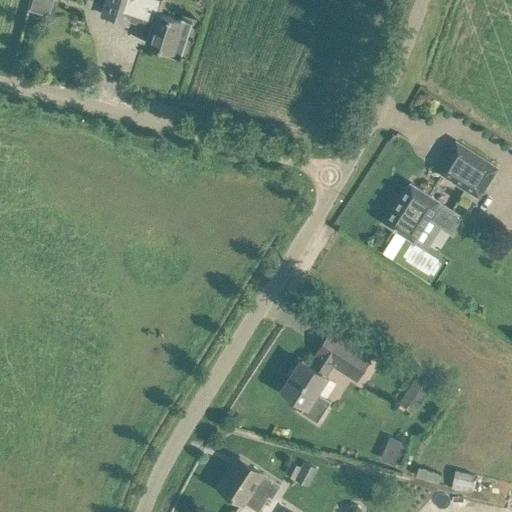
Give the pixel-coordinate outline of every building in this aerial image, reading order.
[(53,13),(56,0),(34,0),(32,7),(53,13)] [(106,0),(102,13),(130,22),(130,20),(152,27),(147,42),(163,47),(161,52),(181,58),(181,57),(180,57),(186,37),(185,37),(190,21),(180,18),(180,19),(161,13),(164,0),(106,0)] [(438,170),(479,196),(498,166),(457,140),(438,170)] [(429,217),(452,232),(463,215),(440,200),(440,199),(411,181),(386,221),(414,240),(429,217)] [(389,241),(382,252),(393,258),(399,248),(389,241)] [(283,388),(306,403),(302,410),(318,421),(331,400),(317,391),(327,374),(325,373),(333,362),(357,378),(372,356),(332,330),(317,352),(320,354),(312,365),(302,358),(283,388)] [(400,402),(413,411),(430,382),(417,374),(400,402)] [(390,435),(381,458),(396,464),(405,442),(390,435)] [(263,471),(240,455),(220,485),(244,501),(259,510),(269,495),(273,497),(282,483),(263,471)] [(286,472),(298,477),(297,478),(307,484),(316,467),(306,461),(304,466),(292,460),(286,472)] [(419,465),(416,474),(439,482),(442,473),(419,465)] [(474,476),(454,471),(451,485),(470,490),(474,476)]
